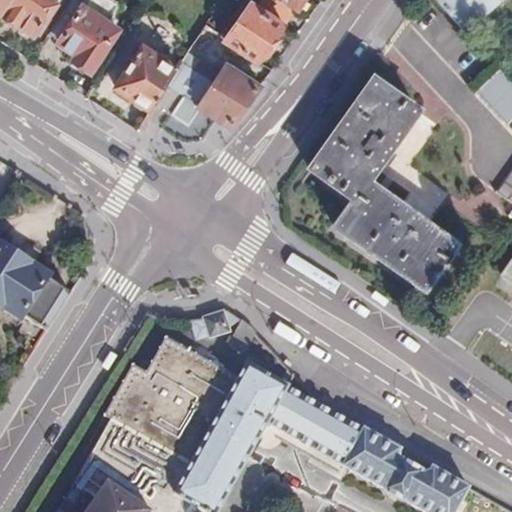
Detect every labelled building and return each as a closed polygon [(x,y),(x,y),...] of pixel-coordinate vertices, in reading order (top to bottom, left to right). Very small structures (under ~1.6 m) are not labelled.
[(0,0),(0,13),(31,35),(33,32),(37,35),(46,19),(43,17),(54,0),(0,0)] [(69,0),(46,36),(73,53),(68,60),(89,73),(116,33),(79,7),(83,0),(69,0)] [(215,32),(223,38),(257,62),(291,9),(278,0),(248,0),(231,27),(222,22),(215,32)] [(278,0),(291,9),(294,11),(300,0),(278,0)] [(434,0),(465,32),(502,0),(434,0)] [(134,30),(169,59),(180,45),(145,17),(134,30)] [(173,71),(165,84),(182,95),(199,107),(231,129),(261,86),(225,61),(216,76),(208,70),(204,76),(190,67),(198,57),(207,63),(223,38),(215,32),(204,25),(192,43),(173,71)] [(156,98),(165,84),(173,71),(138,49),(113,87),(148,111),(156,98)] [(511,204),(511,81),(500,69),(476,92),(511,131),(511,175),(498,196),(511,204)] [(418,114),(374,83),(311,172),(355,204),(337,230),(427,293),(457,250),(426,227),(368,185),(418,114)] [(182,95),(165,84),(156,98),(169,107),(175,106),(182,95)] [(199,107),(182,95),(175,106),(169,107),(190,122),(199,107)] [(46,331),(68,297),(41,281),(44,276),(46,273),(0,243),(0,306),(18,318),(20,315),(46,331)] [(41,281),(68,297),(71,291),(44,276),(41,281)] [(228,312),(215,317),(221,335),(234,330),(228,312)] [(215,317),(200,321),(207,340),(221,335),(215,317)] [(259,337),(247,325),(242,334),(234,348),(248,356),(259,337)] [(399,448),(324,407),(289,386),(248,363),(239,380),(169,339),(148,374),(136,368),(108,416),(115,420),(72,485),(94,499),(85,511),(186,511),(192,502),(210,511),(218,511),(268,428),(418,511),(455,511),(467,492),(470,488),(436,469),(433,467),(423,473),(401,461),(399,448)]
